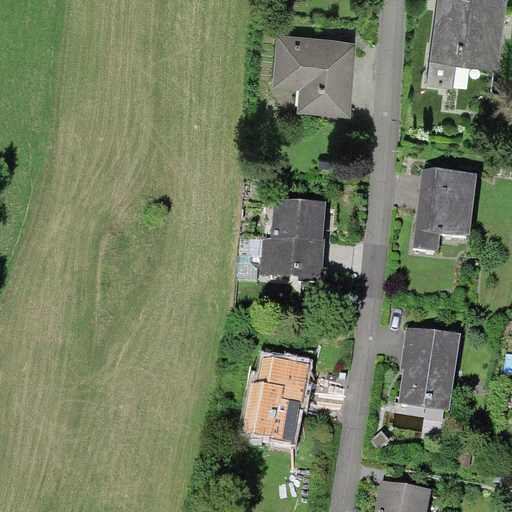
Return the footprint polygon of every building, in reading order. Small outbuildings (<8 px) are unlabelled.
[(426,82),(454,86),(496,65),(505,0),(437,0),(437,3),(426,82)] [(351,113),(355,37),(330,35),(278,32),(275,86),(301,87),(300,109),(351,113)] [(419,204),(413,249),(438,252),(440,234),(470,238),(477,177),(423,170),(419,204)] [(325,250),(325,242),(322,242),(325,206),(275,202),(272,241),(264,241),(261,275),(322,280),(325,250)] [(404,362),(398,404),(449,411),(459,339),(408,331),(404,362)] [(241,435),(293,445),(299,413),(301,414),(310,367),(264,359),(259,386),(250,384),(241,435)] [(382,483),(376,511),(426,511),(430,492),(405,487),(382,483)]
